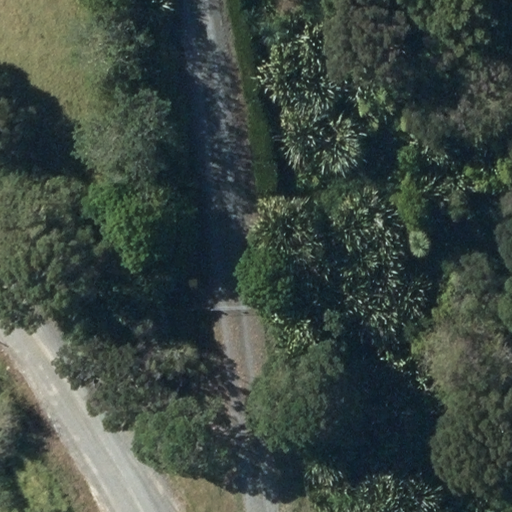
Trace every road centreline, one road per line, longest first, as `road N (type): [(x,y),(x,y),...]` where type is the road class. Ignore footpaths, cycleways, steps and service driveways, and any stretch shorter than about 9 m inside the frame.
road 1 (unknown): [(202,511),(219,339),(176,0)]
road 2 (unclassified): [(129,511),(41,356),(0,324)]
